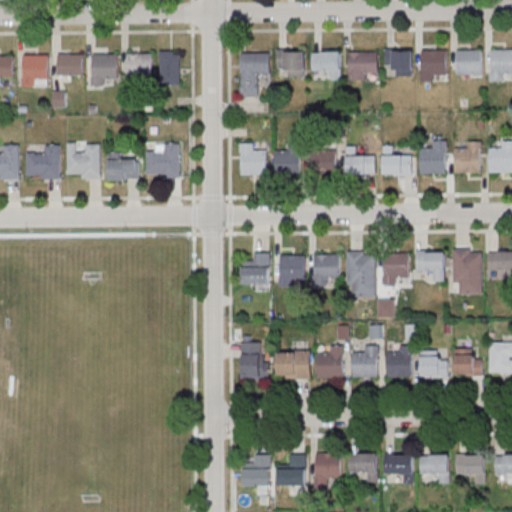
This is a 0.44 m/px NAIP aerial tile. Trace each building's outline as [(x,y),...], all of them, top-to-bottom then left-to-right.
[(511,48),(491,48),(491,80),(511,80),(511,48)] [(306,75),(306,49),(281,49),(281,75),(306,75)] [(413,49),(386,49),(386,66),(395,66),(395,75),(413,75),(413,49)] [(447,49),(422,49),(422,80),(447,80),(447,49)] [(483,49),(457,49),(457,75),(483,75),(483,49)] [(181,50),(161,50),(161,84),(181,84),(181,50)] [(313,51),(313,75),(341,75),(341,51),(313,51)] [(379,51),(350,51),(350,80),(369,80),(369,71),(379,71),(379,51)] [(153,75),(153,52),(127,52),(127,75),(153,75)] [(271,75),(271,52),(241,52),(241,96),(260,96),(260,75),(271,75)] [(84,74),(84,53),(59,53),(59,74),(84,74)] [(119,53),(93,53),(93,84),(109,84),(109,75),(118,75),(119,53)] [(0,76),(15,77),(15,55),(0,54),(0,76)] [(49,54),(24,54),(24,86),(49,86),(49,54)] [(67,107),(67,90),(54,90),(54,107),(67,107)] [(447,140),(432,140),(432,148),(421,148),(421,174),(447,174),(447,140)] [(511,140),(501,140),(501,148),(490,148),(490,172),(511,172),(511,140)] [(482,172),(482,141),(466,141),(466,149),(456,149),(456,172),(482,172)] [(86,142),(86,151),(77,151),(77,142),(68,142),(68,178),(102,178),(102,142),(86,142)] [(147,177),(181,177),(181,142),(157,142),(157,152),(147,152),(147,177)] [(267,175),(267,151),(254,151),(254,143),(241,143),(241,175),(267,175)] [(301,143),(288,143),(288,150),(276,150),(276,173),(301,173),(301,143)] [(0,178),(21,178),(21,144),(0,144),(0,178)] [(62,148),(28,148),(28,179),(62,179),(62,148)] [(314,149),(314,172),(337,172),(337,149),(314,149)] [(370,174),(370,149),(348,149),(348,174),(370,174)] [(109,180),(139,180),(139,160),(128,160),(128,152),(109,152),(109,180)] [(413,155),(383,155),(383,175),(413,175),(413,155)] [(484,293),(484,248),(454,248),(454,293),(484,293)] [(377,296),(377,250),(348,250),(348,287),(355,287),(355,296),(377,296)] [(447,280),(447,250),(418,250),(418,269),(437,269),(437,280),(447,280)] [(509,280),(511,280),(511,250),(490,250),(490,271),(509,271),(509,280)] [(243,261),(243,284),(271,284),(271,252),(253,252),(253,261),(243,261)] [(410,252),(384,252),(384,284),(401,284),(401,275),(410,275),(410,252)] [(340,254),(315,254),(315,286),(331,286),(331,279),(340,279),(340,254)] [(296,280),(306,280),(306,255),(280,255),(280,287),(296,287),(296,280)] [(380,316),(395,316),(395,298),(380,298),(380,316)] [(243,378),(267,378),(267,340),(243,340),(243,378)] [(511,374),(511,342),(490,342),(490,374),(511,374)] [(345,377),(345,345),(319,345),(319,377),(345,377)] [(380,345),(356,345),(356,376),(380,376),(380,345)] [(413,345),(400,345),(400,354),(388,354),(388,377),(413,377),(413,345)] [(457,376),(484,376),(484,358),(474,358),(474,348),(457,348),(457,376)] [(449,360),(441,360),(441,350),(422,350),(422,377),(449,377),(449,360)] [(312,378),(312,351),(277,351),(277,378),(312,378)] [(342,453),(317,453),(317,489),(328,489),(328,479),(342,479),(342,453)] [(350,472),(363,472),(363,480),(379,480),(379,453),(350,453),(350,472)] [(414,453),(385,453),(385,473),(405,473),(405,481),(414,481),(414,453)] [(271,454),(254,454),(254,463),(244,463),(244,485),(271,485),(271,454)] [(307,485),(307,454),(290,454),(290,465),(279,465),(279,485),(307,485)] [(451,454),(421,454),(421,473),(441,473),(441,482),(451,482),(451,454)] [(457,474),(476,474),(476,483),(486,483),(486,454),(457,454),(457,474)]
